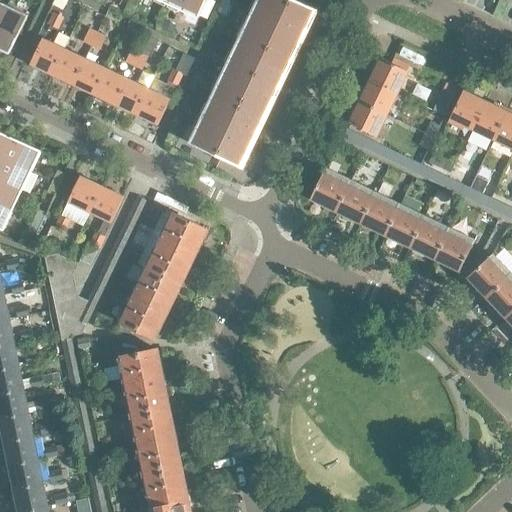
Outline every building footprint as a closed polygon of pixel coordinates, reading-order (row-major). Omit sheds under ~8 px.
[(107,0),(225,56),(231,59),(199,128),(191,143),(191,144),(242,168),(317,10),(296,0),(107,0)] [(8,6),(0,22),(0,49),(10,54),(28,16),(8,6)] [(55,13),(49,24),(61,30),(67,18),(62,16),(55,13)] [(88,29),(82,41),(90,45),(96,33),(88,29)] [(96,33),(90,45),(99,50),(105,37),(96,33)] [(43,39),(31,65),(51,74),(63,49),(50,43),(43,39)] [(63,49),(51,74),(72,84),(84,58),(76,54),(76,55),(63,49)] [(132,50),(127,61),(135,65),(140,54),(132,50)] [(140,54),(135,65),(139,67),(143,69),(148,58),(140,54)] [(84,58),(72,84),(83,90),(93,94),(105,68),(94,63),(84,58)] [(381,58),(372,78),(398,90),(410,66),(394,59),(392,63),(381,58)] [(105,68),(93,94),(115,104),(126,79),(116,74),(105,68)] [(172,68),(167,81),(176,86),(182,73),(172,68)] [(364,87),(358,100),(386,114),(398,90),(372,78),(367,89),(364,87)] [(126,79),(115,104),(136,114),(148,89),(126,79)] [(148,89),(136,114),(158,125),(174,89),(153,79),(148,89)] [(444,89),(434,110),(445,116),(447,113),(458,90),(457,90),(446,84),(444,89)] [(463,92),(450,121),(464,128),(464,127),(472,130),(485,103),(463,92)] [(353,116),(349,124),(375,136),(386,114),(358,100),(351,115),(353,116)] [(485,103),(472,130),(492,140),(493,140),(507,110),(493,104),(492,106),(490,105),(485,103)] [(511,112),(507,110),(493,140),(511,148),(511,112)] [(432,121),(426,134),(435,138),(441,126),(432,121)] [(343,137),(343,138),(356,144),(360,136),(346,129),(343,137)] [(0,156),(32,172),(41,151),(0,131),(0,156)] [(422,141),(420,145),(421,145),(429,150),(435,138),(426,134),(422,141)] [(360,136),(356,144),(370,151),(374,142),(360,136)] [(374,142),(370,151),(384,157),(388,149),(374,142)] [(388,149),(384,157),(397,164),(401,156),(388,149)] [(434,152),(429,163),(442,169),(447,159),(434,152)] [(0,180),(23,191),(32,172),(0,156),(0,180)] [(401,156),(397,164),(411,170),(415,162),(413,161),(411,160),(401,156)] [(415,162),(411,170),(425,177),(429,169),(427,168),(421,165),(415,162)] [(326,168),(311,198),(331,207),(336,210),(350,180),(326,168)] [(429,169),(425,177),(438,184),(442,175),(429,169)] [(58,171),(53,182),(60,185),(65,174),(58,171)] [(442,175),(438,184),(452,190),(456,182),(446,177),(442,175)] [(81,177),(68,202),(90,212),(102,187),(81,177)] [(477,177),(471,188),(482,194),(488,182),(477,177)] [(0,204),(13,211),(23,191),(0,180),(0,204)] [(350,180),(336,210),(337,210),(356,219),(361,222),(375,193),(350,180)] [(53,182),(48,192),(55,196),(60,185),(53,182)] [(456,182),(452,190),(466,197),(470,188),(458,182),(456,182)] [(102,187),(90,212),(100,217),(112,222),(124,197),(102,187)] [(470,188),(466,197),(479,203),(484,194),(482,194),(471,188),(470,188)] [(375,193),(361,222),(362,222),(381,231),(386,234),(400,205),(375,193)] [(484,194),(479,203),(493,210),(498,201),(492,198),(484,194)] [(138,197),(133,207),(141,211),(146,201),(138,197)] [(498,201),(493,210),(507,216),(511,207),(498,201)] [(0,229),(4,231),(13,211),(0,204),(0,229)] [(400,205),(386,234),(387,234),(405,243),(411,246),(425,217),(423,215),(400,205)] [(133,207),(128,218),(136,221),(141,211),(133,207)] [(39,210),(34,221),(41,224),(47,213),(39,210)] [(171,213),(145,267),(181,284),(192,261),(195,255),(207,230),(171,213)] [(62,216),(57,228),(65,232),(70,219),(62,216)] [(425,217),(411,246),(430,255),(435,258),(450,229),(425,217)] [(128,218),(123,228),(131,232),(136,221),(128,218)] [(34,221),(29,231),(36,235),(41,224),(34,221)] [(123,228),(118,238),(126,242),(131,232),(123,228)] [(95,232),(90,243),(100,247),(105,236),(106,234),(97,229),(95,232)] [(450,229),(435,258),(436,258),(460,270),(474,243),(475,241),(450,229)] [(57,237),(46,239),(48,254),(59,253),(57,237)] [(118,238),(113,248),(121,252),(126,242),(118,238)] [(88,242),(79,259),(91,265),(100,247),(90,243),(88,242)] [(113,248),(108,259),(116,262),(121,252),(113,248)] [(511,273),(493,253),(469,276),(482,291),(489,297),(511,275),(511,273)] [(54,255),(45,257),(50,280),(73,276),(78,264),(57,254),(54,255)] [(17,259),(6,261),(8,268),(8,271),(20,268),(18,259),(17,259)] [(108,259),(103,269),(112,273),(116,262),(108,259)] [(145,267),(118,321),(132,328),(154,339),(166,313),(170,307),(181,284),(145,267)] [(103,269),(98,279),(107,283),(112,273),(103,269)] [(511,275),(489,297),(502,312),(508,317),(511,313),(511,275)] [(73,276),(50,280),(52,291),(75,287),(73,276)] [(98,279),(93,289),(102,293),(107,283),(98,279)] [(22,282),(11,285),(12,291),(13,294),(25,292),(23,282),(22,282)] [(75,287),(52,291),(54,302),(77,297),(75,287)] [(93,289),(89,300),(97,304),(102,293),(93,289)] [(6,294),(0,295),(0,321),(11,319),(6,294)] [(77,297),(54,302),(57,317),(67,316),(77,321),(78,321),(84,310),(87,302),(77,297)] [(87,302),(84,310),(92,314),(97,304),(89,300),(87,302)] [(26,304),(15,306),(16,314),(17,316),(29,313),(27,304),(26,304)] [(84,310),(78,321),(86,325),(92,314),(84,310)] [(67,316),(57,317),(62,341),(71,339),(71,336),(82,334),(86,325),(78,321),(77,321),(67,316)] [(11,319),(0,321),(0,346),(16,343),(11,319)] [(32,329),(21,331),(22,338),(23,341),(35,339),(33,329),(32,329)] [(88,338),(77,340),(79,349),(80,349),(90,347),(88,338)] [(71,339),(62,341),(65,354),(74,352),(71,339)] [(16,343),(0,346),(0,370),(21,367),(16,343)] [(132,356),(118,358),(131,417),(169,409),(164,383),(163,377),(157,350),(132,356)] [(74,352),(65,354),(67,364),(76,362),(74,352)] [(37,353),(25,355),(27,362),(27,365),(39,362),(38,353),(37,353)] [(76,362),(67,364),(69,375),(78,373),(76,362)] [(21,367),(0,370),(0,395),(25,390),(21,367)] [(59,372),(30,378),(32,388),(45,386),(44,384),(61,381),(59,372)] [(78,373),(69,375),(71,385),(80,383),(78,373)] [(80,383),(71,385),(73,396),(83,394),(80,383)] [(25,390),(0,395),(0,415),(1,418),(30,412),(25,390)] [(83,394),(73,396),(75,406),(85,404),(83,394)] [(61,397),(48,399),(50,408),(63,405),(61,397)] [(46,399),(35,402),(37,409),(37,412),(49,409),(47,399),(46,399)] [(85,404),(75,406),(77,416),(87,414),(85,404)] [(169,409),(131,417),(143,475),(181,467),(176,441),(175,435),(169,409)] [(30,412),(1,418),(6,442),(35,436),(30,412)] [(87,414),(77,416),(79,427),(89,425),(87,414)] [(51,423),(40,426),(41,432),(42,435),(54,433),(52,423),(51,423)] [(89,425),(79,427),(82,437),(91,435),(89,425)] [(91,435),(82,437),(84,447),(93,445),(91,435)] [(35,436),(6,442),(11,466),(40,460),(35,436)] [(67,444),(45,449),(46,456),(47,458),(71,453),(69,444),(67,444)] [(93,445),(84,447),(86,458),(95,456),(93,445)] [(95,456),(86,458),(88,468),(98,466),(95,456)] [(40,460),(11,466),(16,489),(45,483),(40,460)] [(98,466),(88,468),(90,478),(100,476),(98,466)] [(181,467),(143,475),(150,511),(190,511),(188,498),(187,492),(181,467)] [(59,470),(49,472),(51,480),(52,482),(63,480),(61,470),(59,470)] [(100,476),(90,478),(92,489),(102,487),(100,476)] [(45,483),(16,489),(20,511),(25,511),(49,507),(45,483)] [(102,487),(92,489),(94,499),(104,497),(102,487)] [(65,493),(54,496),(56,504),(56,506),(68,503),(66,493),(65,493)] [(91,511),(88,496),(76,499),(78,511),(91,511)] [(104,497),(94,499),(96,510),(106,508),(104,497)]
